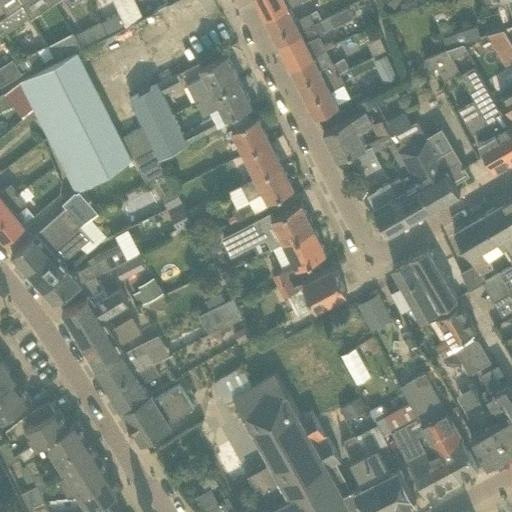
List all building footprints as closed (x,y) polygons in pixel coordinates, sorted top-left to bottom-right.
[(19,0),(0,0),(0,18),(22,4),(19,0)] [(289,5),(299,0),(258,0),(266,16),(289,5)] [(442,0),(434,3),(439,19),(450,15),(445,0),(442,0)] [(315,22),(310,12),(296,20),(289,5),(266,16),(279,41),(315,22)] [(353,16),(348,5),(329,14),(333,22),(335,25),(353,16)] [(315,22),(319,21),(322,18),(318,9),(310,12),(315,22)] [(103,20),(110,32),(126,24),(120,11),(103,20)] [(110,32),(103,20),(76,33),(82,46),(110,32)] [(324,30),(319,21),(315,22),(279,41),(291,65),(314,54),(306,40),(318,34),(324,30)] [(477,24),(444,35),(448,46),(464,40),(465,41),(480,35),(477,24)] [(511,40),(504,26),(489,31),(488,32),(477,39),(485,53),(497,46),(506,62),(511,58),(511,40)] [(82,46),(76,33),(74,30),(60,38),(69,55),(83,47),(82,46)] [(43,61),(37,50),(27,55),(33,67),(43,61)] [(20,80),(38,115),(92,89),(73,53),(20,80)] [(196,100),(239,78),(227,53),(201,66),(206,76),(203,78),(202,76),(188,83),(196,100)] [(386,81),(397,76),(387,53),(375,59),(386,81)] [(321,69),(314,54),(291,65),(304,90),(339,72),(339,71),(349,66),(345,57),(321,69)] [(0,82),(1,85),(21,73),(14,59),(0,67),(0,82)] [(304,90),(316,114),(338,103),(331,88),(344,82),(339,72),(304,90)] [(177,73),(158,82),(163,92),(182,82),(177,73)] [(226,116),(252,103),(239,78),(196,100),(203,114),(220,105),(226,116)] [(158,82),(130,96),(132,101),(130,102),(132,107),(135,105),(138,113),(111,127),(127,160),(134,155),(154,143),(160,156),(188,142),(182,131),(163,92),(158,82)] [(435,104),(447,97),(439,84),(427,91),(435,104)] [(38,115),(77,190),(127,160),(111,127),(92,89),(38,115)] [(511,125),(511,91),(503,97),(511,113),(511,122),(510,123),(511,125)] [(503,128),(489,105),(484,95),(476,99),(474,100),(493,133),(495,132),(511,160),(511,159),(511,125),(510,123),(503,128)] [(324,129),(338,157),(366,143),(359,128),(371,121),(365,109),(375,104),(371,96),(356,103),(360,111),(324,129)] [(480,141),(496,169),(511,160),(495,132),(493,133),(474,100),(476,99),(475,97),(458,107),(473,132),(479,129),(484,138),(480,141)] [(401,143),(397,145),(412,173),(416,171),(421,180),(417,183),(432,210),(460,193),(454,182),(470,173),(466,167),(468,166),(466,162),(464,163),(461,157),(445,166),(418,120),(412,123),(405,110),(384,121),(389,131),(390,131),(392,134),(396,132),(401,143)] [(270,138),(258,115),(232,128),(244,151),(270,138)] [(202,121),(207,132),(218,127),(212,116),(202,121)] [(373,122),(380,136),(389,131),(384,121),(382,118),(373,122)] [(370,140),(372,144),(375,150),(376,150),(395,141),(392,134),(390,131),(389,131),(380,136),(370,140)] [(202,136),(188,143),(191,150),(205,143),(202,136)] [(256,175),(282,162),(270,138),(244,151),(247,157),(256,175)] [(159,157),(160,156),(154,143),(134,155),(141,168),(160,159),(159,157)] [(358,165),(369,159),(374,169),(382,164),(376,150),(375,150),(372,144),(352,154),(358,165)] [(242,182),(249,197),(264,190),(269,199),(294,186),(282,162),(256,175),(242,182)] [(417,183),(408,188),(401,175),(391,181),(398,194),(413,220),(432,210),(417,183)] [(374,207),(389,234),(413,220),(398,194),(391,181),(367,194),(375,207),(374,207)] [(0,206),(19,192),(11,183),(0,192),(0,206)] [(358,194),(363,197),(368,190),(362,186),(358,194)] [(182,202),(175,188),(164,193),(161,195),(168,208),(182,202)] [(19,192),(0,206),(0,231),(5,239),(25,223),(14,210),(26,200),(19,192)] [(511,194),(500,202),(511,221),(511,194)] [(144,197),(130,203),(134,214),(149,208),(144,197)] [(232,208),(235,213),(238,220),(256,210),(250,199),(237,206),(232,208)] [(314,225),(301,201),(261,221),(258,213),(240,222),(246,234),(263,226),(273,246),(314,225)] [(193,225),(182,202),(168,208),(180,231),(193,225)] [(511,221),(500,202),(482,213),(500,243),(503,249),(508,246),(511,251),(511,221)] [(37,231),(11,253),(27,270),(70,232),(78,225),(82,221),(67,204),(37,231)] [(235,213),(228,216),(231,223),(238,220),(235,213)] [(486,281),(483,274),(494,268),(484,252),(500,243),(482,213),(454,229),(474,264),(461,271),(470,289),(483,282),(486,281)] [(63,260),(80,245),(89,236),(79,225),(78,225),(70,232),(27,270),(42,288),(68,266),(63,260)] [(287,271),(293,267),(327,250),(314,225),(273,246),(284,267),(273,273),(278,284),(290,278),(287,271)] [(117,232),(127,256),(139,251),(129,227),(117,232)] [(223,245),(217,234),(206,241),(212,252),(223,245)] [(90,257),(93,263),(81,269),(72,270),(68,266),(42,288),(53,300),(78,284),(82,281),(83,282),(96,275),(114,265),(127,258),(119,242),(90,257)] [(440,306),(458,296),(428,245),(411,255),(440,306)] [(122,279),(145,266),(137,252),(127,258),(114,265),(122,279)] [(411,255),(393,265),(423,316),(440,306),(411,255)] [(316,307),(347,291),(334,265),(293,285),(290,278),(278,284),(284,295),(295,289),(296,291),(302,287),(305,294),(309,292),(316,307)] [(511,265),(496,273),(496,275),(486,281),(483,282),(502,314),(511,308),(511,265)] [(104,315),(104,316),(128,301),(119,286),(94,301),(91,295),(103,288),(96,275),(83,282),(82,281),(78,284),(87,297),(62,312),(83,346),(97,337),(89,324),(104,315)] [(148,302),(163,292),(153,275),(138,285),(140,289),(148,302)] [(148,302),(140,289),(133,293),(141,306),(148,302)] [(209,298),(214,306),(225,301),(220,292),(209,298)] [(373,328),(392,318),(378,292),(359,301),(373,328)] [(233,296),(225,301),(214,306),(199,313),(209,332),(243,315),(233,296)] [(456,348),(474,337),(471,332),(477,329),(461,302),(436,315),(447,335),(435,342),(442,354),(455,347),(456,348)] [(97,337),(83,346),(95,366),(96,366),(118,353),(123,350),(124,349),(120,342),(139,331),(130,317),(112,329),(104,316),(104,315),(89,324),(97,337)] [(278,323),(256,334),(263,348),(285,337),(278,323)] [(245,325),(232,332),(237,341),(250,335),(245,325)] [(155,361),(163,357),(170,353),(159,333),(134,345),(123,350),(118,353),(96,366),(109,387),(154,360),(155,361)] [(373,353),(382,347),(375,334),(365,339),(373,353)] [(474,337),(456,348),(464,363),(486,352),(478,338),(474,337)] [(356,345),(341,353),(357,383),(372,375),(356,345)] [(461,362),(454,350),(443,356),(447,364),(455,366),(461,362)] [(469,372),(491,361),(486,352),(464,363),(469,372)] [(122,408),(149,392),(142,381),(160,370),(155,361),(154,360),(109,387),(122,408)] [(0,394),(18,380),(14,374),(6,364),(0,368),(0,394)] [(482,373),(484,375),(491,388),(485,392),(494,408),(496,407),(503,419),(497,422),(511,449),(511,386),(508,381),(502,385),(497,377),(504,373),(498,364),(492,367),(482,373)] [(251,382),(240,365),(214,380),(225,398),(251,382)] [(211,415),(236,401),(272,464),(259,471),(276,504),(292,496),(300,511),(354,511),(329,466),(301,415),(275,368),(251,382),(225,398),(207,409),(211,415)] [(425,370),(400,384),(418,416),(437,451),(442,448),(459,478),(478,468),(425,370)] [(0,435),(2,435),(0,430),(0,421),(31,397),(18,380),(0,394),(0,435)] [(122,408),(142,442),(171,424),(169,420),(194,405),(180,382),(155,397),(151,390),(149,392),(122,408)] [(361,395),(340,407),(347,420),(368,408),(361,395)] [(49,400),(29,413),(35,422),(26,428),(37,445),(45,440),(69,424),(58,407),(55,409),(49,400)] [(473,431),(489,462),(511,450),(511,449),(497,422),(486,400),(472,407),(482,426),(473,431)] [(342,459),(328,434),(326,435),(312,409),(301,415),(329,466),(336,462),(342,459)] [(395,436),(427,496),(459,478),(442,448),(437,451),(418,416),(392,430),(396,435),(395,436)] [(56,457),(89,437),(78,419),(69,424),(45,440),(56,457)] [(351,489),(336,462),(329,466),(354,511),(385,511),(387,511),(393,509),(364,452),(369,450),(364,441),(360,444),(354,433),(341,439),(364,482),(351,489)] [(100,454),(89,437),(56,457),(67,475),(100,454)] [(15,454),(6,439),(0,442),(0,448),(8,464),(22,455),(24,459),(34,452),(30,445),(15,454)] [(383,455),(378,445),(369,450),(364,452),(393,509),(398,507),(407,504),(415,498),(398,465),(390,469),(383,455)] [(111,471),(100,454),(67,475),(78,492),(111,471)] [(26,463),(32,474),(40,470),(34,459),(26,463)] [(32,474),(37,485),(45,481),(40,470),(32,474)] [(122,489),(111,471),(78,492),(89,510),(112,496),(122,489)] [(201,478),(207,489),(211,487),(219,483),(213,472),(201,478)] [(22,492),(30,507),(45,500),(40,491),(48,487),(45,481),(37,485),(22,492)] [(219,500),(220,502),(206,510),(208,511),(238,511),(238,510),(236,511),(227,495),(219,500)] [(122,511),(119,507),(112,496),(89,510),(90,511),(122,511)] [(265,511),(300,511),(292,496),(276,504),(265,510),(265,511)] [(45,500),(30,507),(31,511),(48,511),(50,511),(45,500)]
